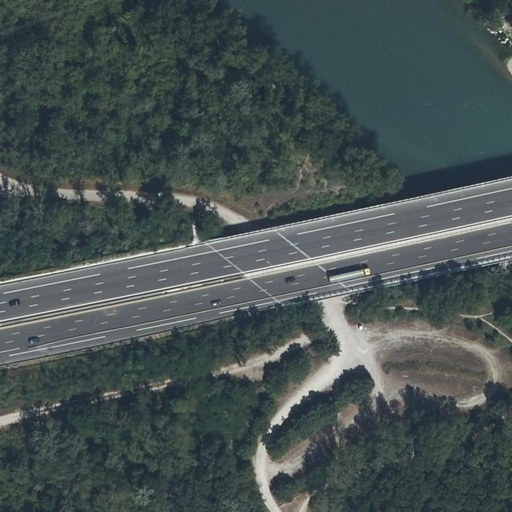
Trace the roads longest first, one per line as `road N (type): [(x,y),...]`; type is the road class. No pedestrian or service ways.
road 1 (motorway): [(0,344),(511,238)]
road 2 (motorway): [(511,200),(0,306)]
road 3 (unclassified): [(0,187),(206,204),(252,229),(328,296),(385,396)]
road 4 (track): [(0,423),(268,364)]
road 5 (track): [(271,511),(251,498),(239,452),(268,364)]
